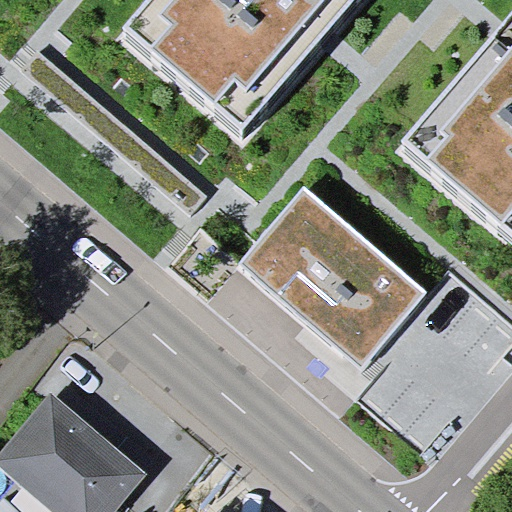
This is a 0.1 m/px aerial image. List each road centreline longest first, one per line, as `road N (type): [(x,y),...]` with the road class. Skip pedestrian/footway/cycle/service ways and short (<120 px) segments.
road 1 (primary): [(105,292),(355,511)]
road 2 (residential): [(105,292),(0,412)]
road 3 (primary): [(0,201),(105,292)]
